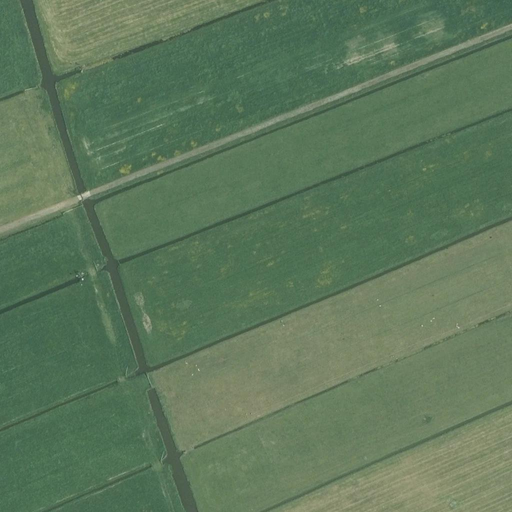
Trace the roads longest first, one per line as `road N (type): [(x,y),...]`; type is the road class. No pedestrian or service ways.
road 1 (track): [(76,200),(511,27)]
road 2 (track): [(69,203),(121,379),(172,511)]
